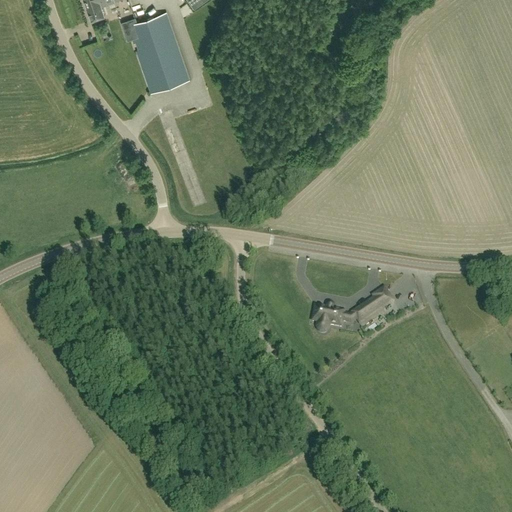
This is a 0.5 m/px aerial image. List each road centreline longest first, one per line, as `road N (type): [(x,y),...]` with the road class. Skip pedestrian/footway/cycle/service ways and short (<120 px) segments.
road 1 (unclassified): [(387,511),(251,325),(240,283),(244,238)]
road 2 (tertiary): [(244,238),(440,267),(511,267)]
road 3 (unclassified): [(163,233),(154,171),(72,60),(47,0)]
road 4 (tertiary): [(0,277),(73,248),(163,233)]
